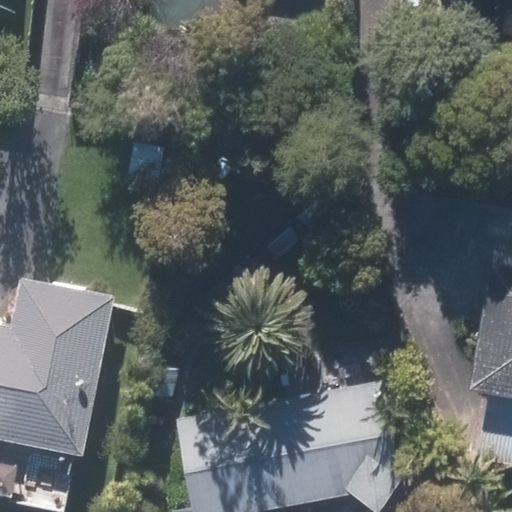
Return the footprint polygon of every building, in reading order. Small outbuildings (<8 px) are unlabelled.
[(234,0),(150,0),(148,21),(232,30),(234,0)] [(428,74),(402,73),(401,95),(428,96),(428,74)] [(511,262),(489,258),(468,379),(491,382),(478,456),(511,461),(511,262)] [(0,317),(0,434),(83,451),(114,293),(24,276),(16,321),(0,317)] [(383,377),(176,414),(193,511),(199,511),(348,485),(377,506),(400,472),(383,377)] [(18,464),(0,460),(0,489),(11,492),(18,464)]
